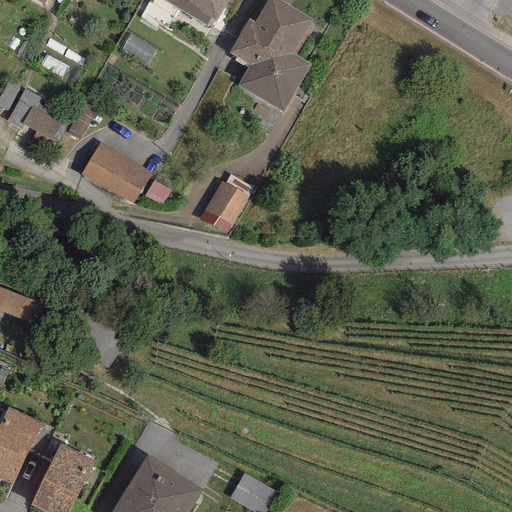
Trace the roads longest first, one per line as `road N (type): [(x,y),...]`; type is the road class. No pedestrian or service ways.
road 1 (residential): [(511,254),(394,263),(227,253),(0,201)]
road 2 (secondary): [(402,0),(511,66)]
